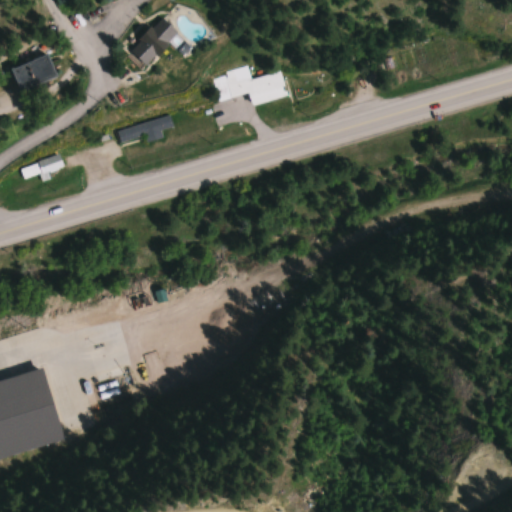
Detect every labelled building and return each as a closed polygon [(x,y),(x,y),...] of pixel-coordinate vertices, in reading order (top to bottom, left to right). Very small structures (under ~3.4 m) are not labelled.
[(178,34),(160,16),(125,50),(143,68),(178,34)] [(439,47),(435,33),(391,44),(394,57),(439,47)] [(8,69),(18,93),(54,78),(44,53),(8,69)] [(249,105),(285,96),(278,70),(249,78),(246,67),(209,76),(215,101),(246,93),(249,105)] [(114,143),(142,136),(144,142),(161,138),(159,130),(171,127),(168,116),(111,130),(114,143)] [(68,166),(64,155),(12,176),(17,187),(68,166)]
